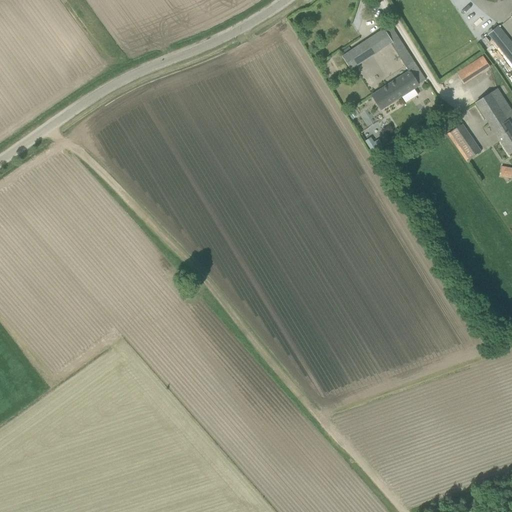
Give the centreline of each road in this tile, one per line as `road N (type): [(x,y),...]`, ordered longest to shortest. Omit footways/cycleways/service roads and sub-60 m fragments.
road 1 (track): [(407,511),(134,203),(47,128)]
road 2 (unclassified): [(0,161),(106,88),(220,39),(285,0)]
